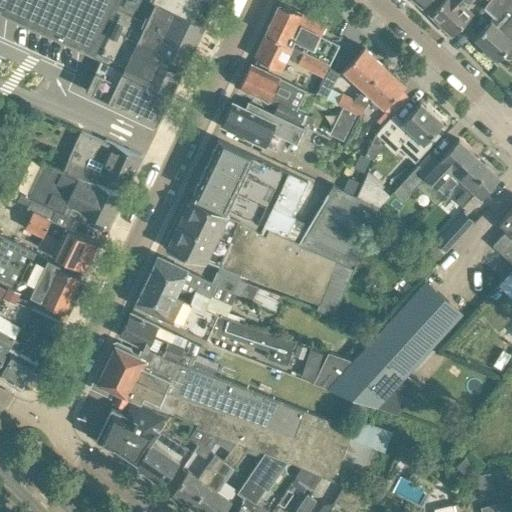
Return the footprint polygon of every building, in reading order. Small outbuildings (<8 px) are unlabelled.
[(0,0),(0,13),(100,59),(114,65),(171,91),(176,81),(214,0),(0,0)] [(415,0),(422,6),(425,3),(432,10),(442,0),(415,0)] [(429,12),(451,34),(472,13),(465,5),(469,0),(442,0),(432,10),(429,12)] [(511,38),(500,27),(511,14),(511,0),(488,0),(484,7),(494,16),(475,37),(486,47),(483,50),(491,58),(494,55),(497,58),(502,52),(507,56),(510,57),(511,56),(511,38)] [(326,23),(307,14),(280,1),(265,32),(287,43),(303,50),(329,63),(340,42),(321,33),(326,23)] [(287,56),(298,61),(303,50),(287,43),(265,32),(254,55),(281,68),(287,56)] [(363,87),(385,65),(364,46),(343,69),(363,87)] [(324,75),(328,65),(329,63),(303,50),(298,61),(298,62),(324,75)] [(99,61),(86,88),(156,123),(157,120),(171,91),(114,65),(100,59),(99,61)] [(289,103),(297,85),(252,63),(252,62),(251,62),(239,86),(240,87),(240,86),(277,104),(280,98),(289,103)] [(331,87),(340,70),(328,65),(324,75),(316,92),(326,98),(331,87)] [(384,106),(405,84),(385,65),(363,87),(354,98),(349,109),(361,115),(366,104),(374,97),(384,106)] [(349,109),(354,98),(341,92),(336,103),(349,109)] [(299,124),(305,111),(289,103),(280,98),(277,104),(273,112),(299,124)] [(299,124),(273,112),(248,100),(245,107),(232,101),(221,123),(265,144),(271,130),(296,143),(304,126),(299,124)] [(376,131),(365,154),(370,157),(374,159),(385,141),(394,151),(412,132),(427,146),(439,133),(435,129),(443,121),(420,100),(402,120),(394,113),(393,112),(392,113),(382,124),(376,131)] [(387,109),(377,120),(382,124),(392,113),(387,109)] [(343,139),(347,131),(333,124),(330,132),(343,139)] [(128,183),(141,155),(106,138),(105,140),(81,129),(63,169),(52,164),(52,166),(64,171),(87,181),(88,178),(92,169),(100,172),(101,170),(128,183)] [(296,217),(291,214),(308,180),(218,137),(202,172),(193,191),(196,192),(194,197),(240,218),(265,233),(268,226),(287,235),(296,217)] [(401,182),(394,191),(403,199),(410,191),(425,175),(437,185),(445,193),(457,181),(479,157),(458,138),(440,158),(437,161),(427,172),(418,163),(401,182)] [(356,164),(364,169),(370,157),(362,153),(356,164)] [(479,157),(457,181),(466,189),(457,200),(468,210),(500,176),(479,157)] [(96,182),(88,178),(87,181),(64,171),(52,166),(45,163),(30,195),(21,191),(17,200),(24,203),(29,205),(33,198),(56,209),(60,199),(72,205),(106,221),(109,223),(122,195),(96,182)] [(367,200),(376,180),(367,173),(356,195),(367,200)] [(349,177),(344,188),(353,192),(358,181),(349,177)] [(299,240),(354,264),(379,205),(367,200),(356,195),(333,184),(299,240)] [(265,233),(240,218),(194,197),(194,198),(190,197),(166,247),(205,260),(206,259),(220,264),(240,272),(318,302),(316,307),(333,314),(354,264),(299,240),(287,235),(268,226),(265,233)] [(95,244),(97,241),(66,226),(71,216),(68,215),(56,209),(33,198),(29,205),(24,203),(35,208),(26,227),(42,235),(38,245),(83,267),(86,268),(94,251),(92,250),(95,244)] [(511,261),(511,207),(500,221),(507,228),(492,244),(511,261)] [(463,210),(436,239),(447,250),(474,220),(463,210)] [(59,264),(60,262),(0,233),(0,279),(7,283),(64,310),(66,311),(67,307),(52,300),(63,277),(79,284),(80,281),(78,280),(81,274),(59,264)] [(205,308),(243,321),(245,317),(228,311),(236,292),(251,299),(275,309),(282,295),(254,283),(238,277),(240,272),(220,264),(212,280),(187,268),(158,255),(158,254),(146,279),(205,308)] [(377,407),(464,312),(426,278),(351,362),(328,387),(329,389),(377,407)] [(296,340),(243,321),(205,308),(146,279),(134,303),(207,337),(211,329),(269,349),(267,357),(288,365),(296,340)] [(0,359),(31,306),(2,293),(0,296),(0,359)] [(38,374),(62,320),(31,306),(0,359),(0,371),(22,384),(31,371),(38,374)] [(125,322),(120,334),(143,345),(148,347),(179,359),(185,361),(193,364),(198,353),(201,345),(191,340),(187,350),(183,349),(184,345),(154,333),(159,324),(131,311),(125,322)] [(356,417),(352,428),(341,423),(305,409),(214,373),(185,361),(178,359),(148,347),(143,345),(138,354),(132,351),(128,350),(129,348),(128,346),(119,342),(117,343),(116,344),(115,343),(106,362),(97,381),(98,381),(97,384),(98,386),(116,394),(113,400),(124,405),(129,396),(143,403),(170,413),(197,422),(195,426),(207,431),(219,435),(235,440),(237,440),(248,445),(264,451),(285,458),(302,466),(321,475),(333,480),(340,461),(360,470),(362,468),(367,470),(376,447),(384,450),(392,430),(356,417)] [(297,342),(293,354),(302,357),(306,345),(297,342)] [(327,351),(314,383),(327,388),(328,387),(351,362),(347,358),(327,351)] [(198,353),(193,364),(214,373),(219,361),(198,353)] [(124,405),(121,411),(111,406),(96,439),(114,447),(114,446),(136,461),(170,413),(143,403),(129,396),(124,405)] [(160,428),(170,413),(136,461),(136,462),(164,482),(188,447),(180,441),(178,443),(160,430),(161,428),(160,428)] [(197,442),(207,431),(195,426),(188,436),(197,442)] [(204,456),(219,435),(207,431),(197,442),(193,448),(204,456)] [(248,445),(237,440),(235,440),(223,458),(224,459),(193,504),(205,511),(222,511),(232,499),(218,489),(245,450),(248,445)] [(188,469),(173,490),(193,504),(224,459),(223,458),(213,451),(206,462),(207,463),(198,476),(188,469)] [(241,502),(234,511),(271,511),(272,511),(260,503),(269,489),(272,491),(292,461),(285,458),(264,451),(261,456),(240,487),(247,492),(241,502)] [(465,456),(456,465),(465,473),(473,465),(465,456)] [(321,475),(302,466),(295,476),(313,488),(321,475)] [(327,511),(335,501),(351,511),(354,511),(366,495),(343,485),(333,502),(324,503),(317,511),(327,511)] [(294,511),(306,511),(316,499),(307,493),(294,511)] [(505,511),(503,501),(481,506),(482,511),(505,511)] [(456,511),(455,503),(451,504),(434,509),(434,511),(456,511)]
